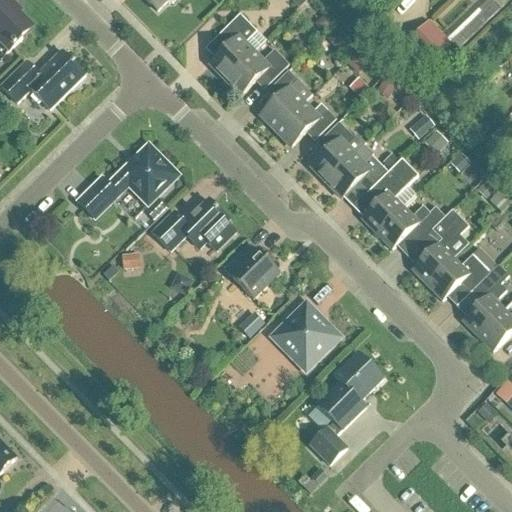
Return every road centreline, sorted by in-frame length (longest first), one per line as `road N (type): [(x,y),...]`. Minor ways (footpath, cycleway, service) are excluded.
road 1 (residential): [(430,420),(459,394),(456,378),(321,234),(290,228),(146,86)]
road 2 (residential): [(0,228),(146,86)]
road 3 (unclassified): [(139,511),(0,368)]
road 4 (residential): [(390,511),(360,482),(430,420)]
road 5 (residential): [(511,509),(430,420)]
road 6 (residential): [(146,86),(62,0)]
